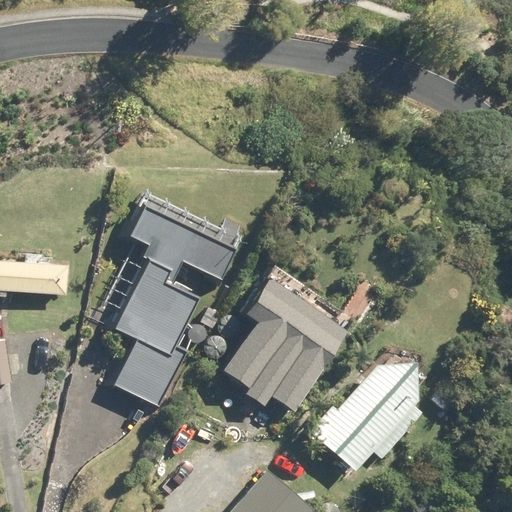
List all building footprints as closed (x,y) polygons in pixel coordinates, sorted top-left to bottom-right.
[(144,202),(128,234),(145,242),(138,256),(145,259),(112,327),(135,338),(112,384),(158,406),(186,349),(175,343),(198,296),(170,282),(181,260),(207,273),(203,281),(215,286),(235,247),(144,202)] [(0,294),(5,295),(6,287),(66,292),(68,263),(0,257),(0,294)] [(274,331),(257,355),(281,373),(268,391),(294,410),(324,367),(323,366),(348,330),(268,273),(243,308),(274,331)] [(207,305),(199,321),(213,328),(221,312),(207,305)] [(468,337),(455,324),(432,349),(445,362),(468,337)] [(6,338),(0,339),(0,383),(13,381),(6,338)] [(413,404),(417,399),(415,359),(377,362),(337,407),(331,402),(309,428),(354,468),(372,448),(382,457),(423,412),(413,404)] [(468,390),(454,375),(427,401),(441,415),(468,390)] [(231,511),(302,511),(305,509),(264,474),(231,511)]
